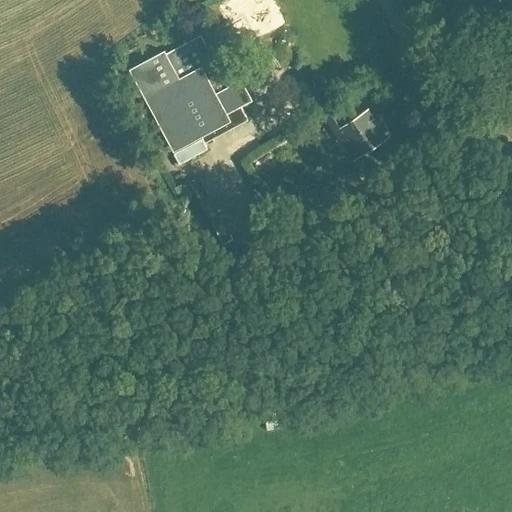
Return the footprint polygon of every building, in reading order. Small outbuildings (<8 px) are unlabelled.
[(228,18),(226,35),(239,37),(241,20),(228,18)] [(220,70),(201,34),(167,53),(165,49),(129,68),(174,151),(202,137),(202,138),(174,153),(179,164),(208,149),(205,143),(248,119),(241,106),(252,100),(241,79),(240,79),(232,64),(220,70)] [(336,107),(325,114),(353,159),(387,137),(368,107),(345,122),(336,107)] [(345,164),(322,178),(319,181),(328,193),(331,190),(352,175),(345,164)] [(200,177),(190,182),(197,196),(208,191),(200,177)]
